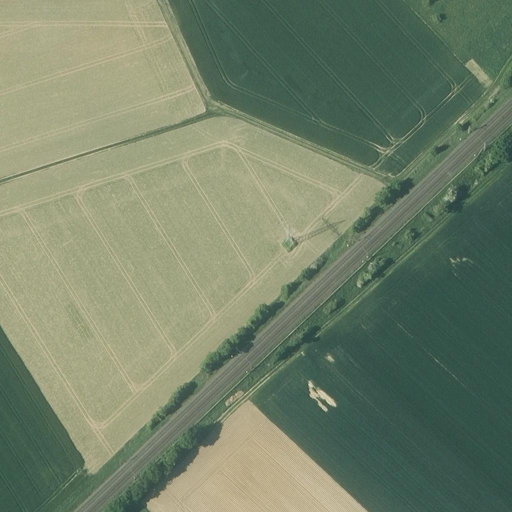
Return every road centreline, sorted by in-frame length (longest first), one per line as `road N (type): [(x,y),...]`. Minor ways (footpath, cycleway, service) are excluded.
road 1 (track): [(125,511),(511,165)]
road 2 (track): [(209,128),(387,200),(511,83)]
road 3 (track): [(0,192),(209,128),(160,0)]
